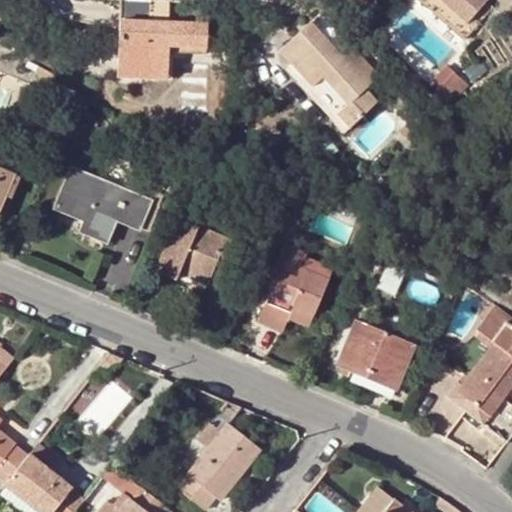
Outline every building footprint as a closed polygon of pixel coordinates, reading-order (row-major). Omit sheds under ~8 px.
[(151,1),(132,0),(120,0),(118,63),(167,66),(168,53),(168,46),(206,48),(207,26),(168,23),(168,30),(150,29),(150,23),(151,1)] [(419,0),(463,39),(492,6),(485,0),(419,0)] [(310,25),(281,53),(312,87),(322,79),(347,106),(336,116),(348,129),(376,103),(365,91),(379,78),(352,48),(341,58),(310,25)] [(168,46),(168,53),(206,54),(206,48),(168,46)] [(167,66),(118,63),(117,77),(167,80),(167,66)] [(445,67),(433,80),(452,97),(461,88),(461,82),(445,67)] [(0,168),(0,200),(1,201),(12,174),(0,168)] [(57,207),(85,221),(88,216),(114,227),(117,220),(120,211),(127,214),(124,223),(138,229),(149,201),(73,169),(57,207)] [(127,181),(123,190),(149,201),(138,229),(147,233),(162,197),(152,193),(152,192),(127,181)] [(120,211),(117,220),(124,223),(127,214),(120,211)] [(88,216),(85,221),(81,231),(107,243),(114,227),(88,216)] [(207,286),(215,267),(221,253),(227,256),(232,243),(176,219),(154,271),(175,281),(178,274),(207,286)] [(221,253),(215,267),(221,270),(227,256),(221,253)] [(303,254),(298,265),(329,279),(333,269),(303,254)] [(329,279),(298,265),(280,258),(271,279),(275,281),(258,323),(282,333),(288,319),(308,327),(329,279)] [(492,344),(451,398),(506,443),(511,435),(511,404),(504,398),(511,386),(511,327),(506,323),(509,318),(496,307),(477,332),(492,344)] [(338,366),(365,378),(368,373),(396,384),(412,346),(355,323),(338,366)] [(0,347),(0,366),(4,370),(14,358),(0,347)] [(96,370),(92,375),(101,383),(106,377),(96,370)] [(368,373),(365,378),(395,390),(396,384),(368,373)] [(206,428),(218,437),(228,425),(233,418),(220,412),(206,428)] [(228,425),(218,437),(187,475),(189,477),(178,490),(205,511),(215,498),(219,502),(259,450),(228,425)] [(0,432),(0,479),(6,484),(28,455),(0,432)] [(33,450),(28,455),(57,477),(60,471),(33,450)] [(57,477),(28,455),(6,484),(4,486),(36,511),(74,511),(84,500),(57,477)] [(119,511),(166,511),(167,511),(152,499),(140,489),(126,479),(117,471),(108,483),(129,499),(119,511)] [(382,511),(392,500),(376,487),(356,511),(382,511)] [(406,511),(392,500),(382,511),(406,511)] [(100,511),(118,511),(107,503),(100,511)]
